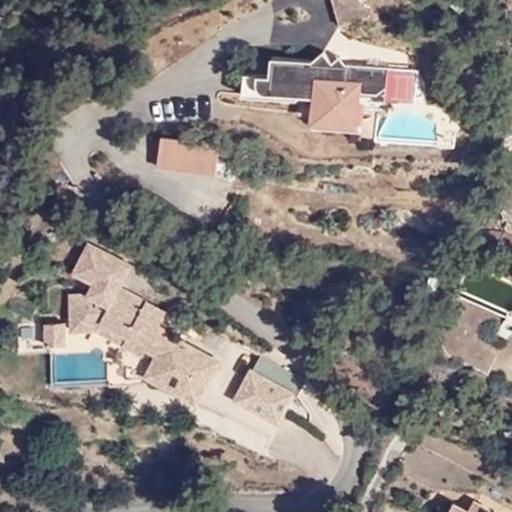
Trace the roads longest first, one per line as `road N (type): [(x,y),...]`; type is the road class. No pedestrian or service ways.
road 1 (unclassified): [(252,511),(306,510),(338,488),(351,443),(341,406),(317,364),(100,227)]
road 2 (residential): [(361,511),(402,430),(436,423),(511,440)]
